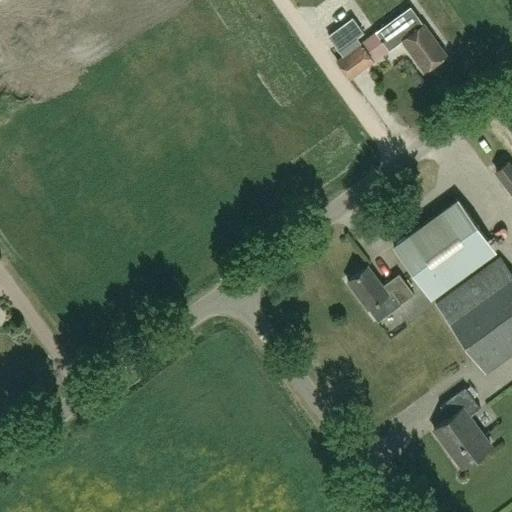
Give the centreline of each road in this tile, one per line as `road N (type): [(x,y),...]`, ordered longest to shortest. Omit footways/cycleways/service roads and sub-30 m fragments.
road 1 (tertiary): [(233,287),(511,79)]
road 2 (tertiary): [(0,456),(233,287)]
road 3 (unclassified): [(399,511),(233,287)]
road 4 (track): [(398,161),(280,0)]
